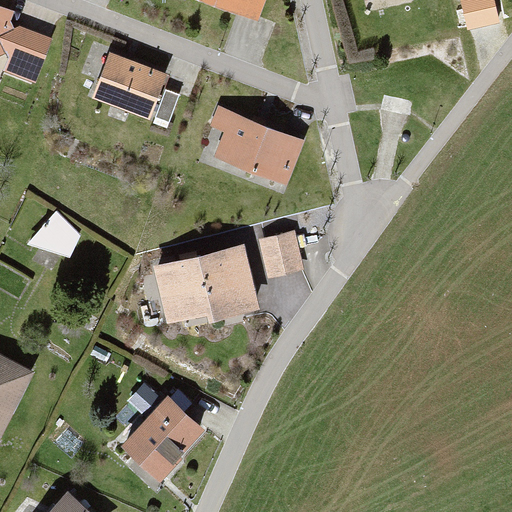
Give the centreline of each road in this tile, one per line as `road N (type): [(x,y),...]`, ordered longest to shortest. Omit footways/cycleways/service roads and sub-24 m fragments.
road 1 (residential): [(354,247),(280,354),(207,511)]
road 2 (residential): [(51,0),(328,100)]
road 3 (residential): [(511,55),(354,247)]
road 4 (residential): [(354,247),(328,100)]
